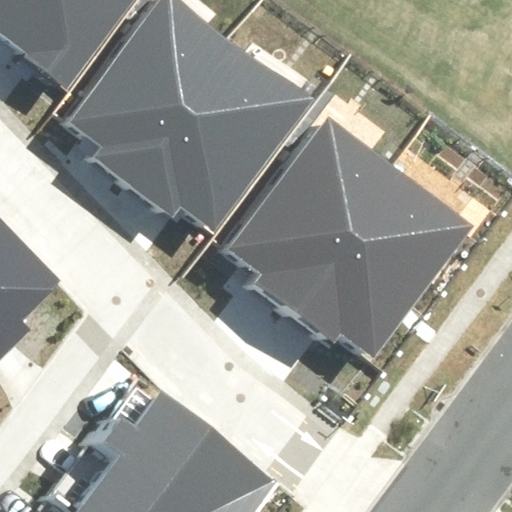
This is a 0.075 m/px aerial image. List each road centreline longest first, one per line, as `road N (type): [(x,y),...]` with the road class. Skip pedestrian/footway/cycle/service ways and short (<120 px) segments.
road 1 (residential): [(441,486),(134,262)]
road 2 (residential): [(0,422),(134,262)]
road 3 (residential): [(134,262),(0,111)]
road 4 (residential): [(441,486),(511,388)]
